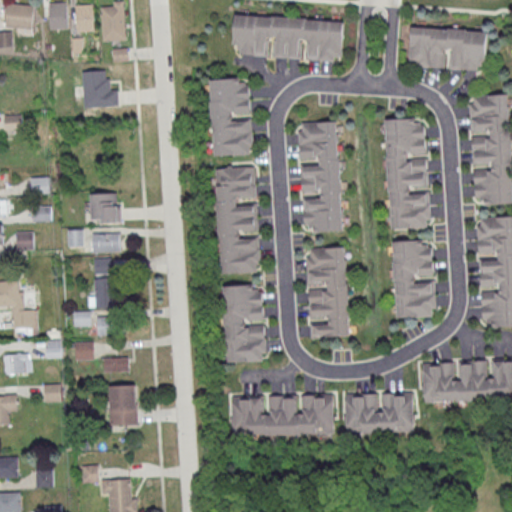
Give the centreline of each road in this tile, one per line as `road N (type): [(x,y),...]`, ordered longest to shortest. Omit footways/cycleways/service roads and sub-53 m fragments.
road 1 (residential): [(409,88),(314,82),(285,96),(276,114),(289,335),(297,353),(324,370),(378,365),(446,328),(456,310),(447,120),(432,96),(409,88)]
road 2 (residential): [(189,511),(156,0)]
